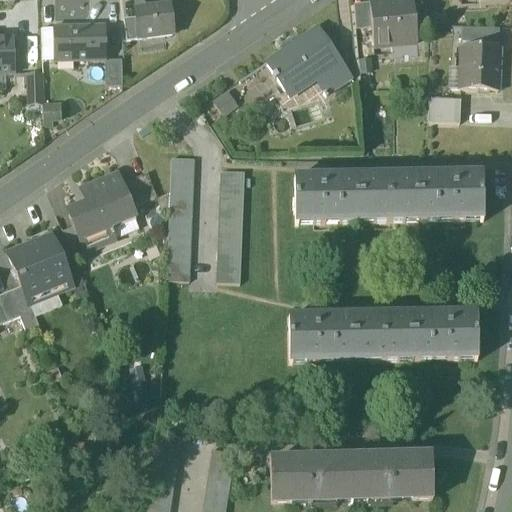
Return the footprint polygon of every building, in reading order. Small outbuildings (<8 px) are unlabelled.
[(370,31),(372,50),(391,49),(391,42),(415,40),(412,4),(395,6),(396,9),(371,11),(370,11),(372,31),(370,31)] [(138,43),(173,38),(169,8),(134,12),(135,22),(138,43)] [(353,8),(355,33),(370,31),(372,31),(370,11),(371,11),(371,8),(353,8)] [(124,23),(126,44),(138,43),(135,22),(124,23)] [(461,44),(473,45),(473,30),(461,30),(461,44)] [(473,45),(495,46),(496,31),(473,30),(473,45)] [(52,64),(52,65),(104,64),(105,64),(104,31),(52,32),(52,64)] [(316,71),(332,95),(351,82),(317,31),(299,43),(301,45),(283,57),(282,55),(265,67),(273,78),(271,79),(274,84),(276,83),(283,94),(316,71)] [(40,32),(41,64),(52,64),(52,32),(40,32)] [(278,50),(282,55),(283,57),(301,45),(299,43),(295,38),(278,50)] [(391,42),(391,49),(415,47),(415,40),(391,42)] [(12,42),(0,42),(0,78),(13,78),(12,42)] [(458,96),(496,97),(496,80),(494,80),(495,52),(459,51),(459,71),(458,93),(458,96)] [(370,62),(358,63),(359,78),(372,77),(370,62)] [(104,64),(104,90),(121,90),(120,63),(105,64),(104,64)] [(447,92),(458,93),(459,71),(448,70),(447,92)] [(316,71),(283,94),(288,101),(314,84),(324,100),(332,95),(316,71)] [(27,79),(27,111),(41,111),(41,108),(40,78),(27,79)] [(226,95),(212,105),(223,121),(237,111),(226,95)] [(426,131),(457,132),(458,102),(427,101),(426,131)] [(60,107),(41,108),(41,111),(42,131),(52,131),(52,125),(60,125),(60,107)] [(170,162),(170,174),(191,175),(192,163),(170,162)] [(170,174),(169,184),(191,185),(191,175),(170,174)] [(120,188),(130,213),(157,202),(146,177),(120,188)] [(242,188),(242,178),(220,177),(219,187),(242,188)] [(293,181),(294,227),(481,225),(480,179),(293,181)] [(73,230),(83,255),(112,243),(111,241),(115,239),(113,234),(109,236),(107,231),(131,221),(133,224),(134,223),(130,213),(120,188),(117,181),(83,194),(90,209),(68,218),(73,230)] [(169,184),(169,194),(190,195),(191,185),(169,184)] [(242,198),(242,188),(219,187),(219,197),(242,198)] [(169,194),(168,204),(190,205),(190,195),(169,194)] [(241,208),(242,198),(219,197),(218,207),(241,208)] [(168,204),(168,214),(190,215),(190,205),(168,204)] [(241,218),(241,208),(218,207),(218,217),(241,218)] [(168,214),(168,224),(189,225),(190,215),(168,214)] [(240,228),(241,218),(218,217),(218,227),(240,228)] [(111,241),(112,243),(138,232),(134,223),(133,224),(131,221),(107,231),(109,236),(113,234),(115,239),(111,241)] [(168,224),(167,234),(189,235),(189,225),(168,224)] [(240,239),(240,228),(218,227),(217,238),(240,239)] [(72,260),(83,255),(73,230),(61,234),(72,260)] [(167,234),(167,244),(188,245),(189,235),(167,234)] [(240,249),(240,239),(217,238),(217,248),(240,249)] [(20,291),(26,305),(27,304),(53,294),(55,298),(71,291),(65,275),(50,240),(7,257),(20,291)] [(167,244),(166,254),(188,255),(188,245),(167,244)] [(239,259),(240,249),(217,248),(216,258),(239,259)] [(166,254),(166,265),(187,266),(188,255),(166,254)] [(239,269),(239,259),(216,258),(216,268),(239,269)] [(166,265),(165,274),(187,275),(187,266),(166,265)] [(238,279),(239,269),(216,268),(216,278),(238,279)] [(75,271),(65,275),(71,291),(77,304),(87,300),(75,271)] [(187,287),(187,275),(165,274),(165,286),(187,287)] [(238,289),(238,279),(216,278),(215,288),(238,289)] [(20,291),(8,296),(19,321),(32,316),(27,304),(26,305),(20,291)] [(60,311),(55,298),(53,294),(27,304),(32,316),(34,322),(60,311)] [(0,328),(19,321),(8,296),(0,299),(0,328)] [(34,322),(32,316),(19,321),(25,336),(38,331),(34,322)] [(287,320),(288,366),(474,364),(474,318),(287,320)] [(84,447),(62,441),(58,458),(80,464),(84,447)] [(177,461),(179,450),(156,447),(154,458),(177,461)] [(211,456),(209,466),(232,470),(233,459),(211,456)] [(175,472),(177,461),(154,458),(153,469),(175,472)] [(382,460),(382,463),(316,464),(316,462),(305,462),(305,464),(268,465),(269,507),(431,505),(431,462),(392,463),(392,460),(382,460)] [(209,466),(207,477),(230,481),(232,470),(209,466)] [(174,483),(175,472),(153,469),(151,479),(174,483)] [(207,477),(206,488),(228,492),(230,481),(207,477)] [(172,494),(174,483),(151,479),(149,490),(172,494)] [(206,488),(204,499),(226,503),(228,492),(206,488)] [(170,505),(172,494),(149,490),(148,501),(170,505)] [(204,499),(202,510),(215,511),(224,511),(226,503),(204,499)] [(146,511),(169,511),(170,505),(148,501),(146,511)]
